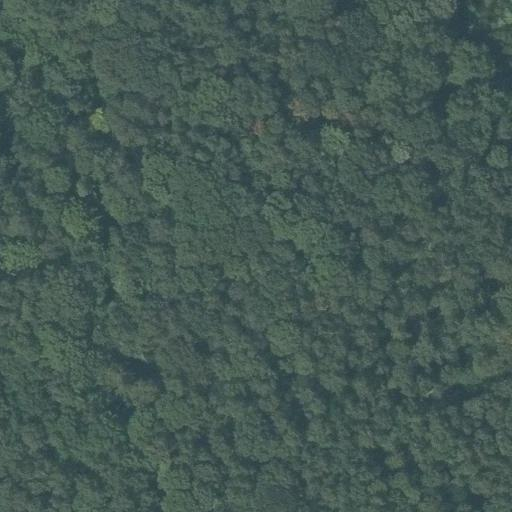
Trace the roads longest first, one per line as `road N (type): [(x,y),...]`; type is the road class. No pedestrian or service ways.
road 1 (track): [(239,511),(165,300),(103,0)]
road 2 (track): [(455,0),(511,133)]
